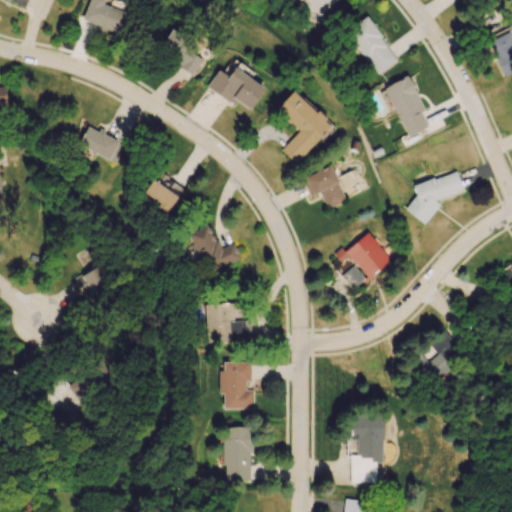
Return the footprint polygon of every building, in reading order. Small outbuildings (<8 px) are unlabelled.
[(88,0),(81,20),(119,34),(127,13),(103,4),(104,0),(88,0)] [(302,0),(320,16),(334,0),(302,0)] [(376,75),(397,61),(367,18),(346,32),(376,75)] [(503,75),(511,70),(511,40),(506,28),(500,31),(501,35),(487,42),(503,75)] [(156,52),(191,75),(204,56),(169,33),(156,52)] [(249,110),(263,87),(233,68),(228,76),(217,69),(205,87),(234,105),(237,102),(249,110)] [(382,88),(407,137),(427,127),(420,112),(424,110),(406,76),(382,88)] [(331,125),(292,90),(275,110),(298,131),(280,150),(295,164),(331,125)] [(123,142),(84,128),(78,147),(116,161),(123,142)] [(319,192),(326,208),(344,200),(330,166),(304,176),(312,195),(319,192)] [(412,185),(416,200),(409,202),(414,220),(440,212),(436,199),(462,191),(455,171),(412,185)] [(159,201),(156,208),(169,213),(181,184),(154,172),(144,195),(159,201)] [(240,260),(233,243),(218,249),(208,225),(188,233),(205,274),(240,260)] [(390,259),(364,230),(335,257),(340,262),(347,256),(369,279),(390,259)] [(85,298),(107,289),(98,265),(76,274),(85,298)] [(364,278),(353,266),(342,276),(352,288),(364,278)] [(206,342),(250,340),(249,320),(233,321),(232,302),(204,304),(206,342)] [(436,355),(425,361),(420,352),(404,363),(422,389),(448,371),(441,361),(458,350),(446,331),(428,343),(436,355)] [(252,408),(252,390),(245,390),(245,382),(250,382),(249,361),(222,362),(222,371),(218,371),(218,393),(222,393),(222,409),(252,408)] [(383,419),(351,418),(351,457),(369,458),(369,461),(382,462),(383,419)] [(221,480),(249,481),(250,428),(223,427),(221,480)] [(365,511),(364,511),(365,501),(344,499),(342,511),(365,511)]
